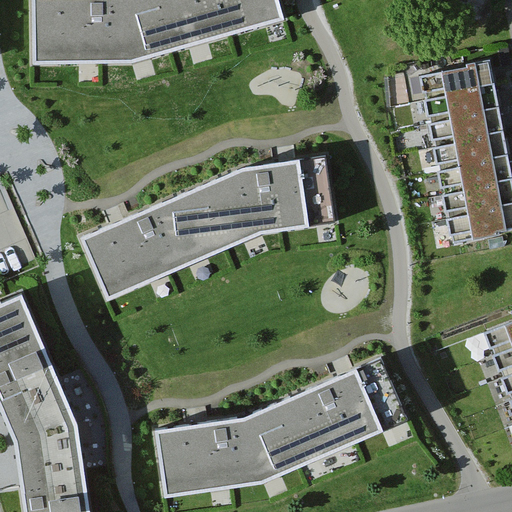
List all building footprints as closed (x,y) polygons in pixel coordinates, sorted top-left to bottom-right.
[(33,0),(34,63),(135,64),(282,21),(275,0),(33,0)] [(490,79),(487,65),(418,79),(452,247),(511,234),(511,187),(509,170),(504,147),(499,123),(494,100),(490,79)] [(244,177),(83,243),(107,301),(259,238),(309,231),(301,168),(244,177)] [(88,511),(76,425),(21,293),(0,302),(0,408),(13,439),(23,511),(88,511)] [(511,324),(486,335),(511,399),(511,324)] [(253,416),(157,430),(166,496),(272,479),(387,433),(364,372),(253,416)]
